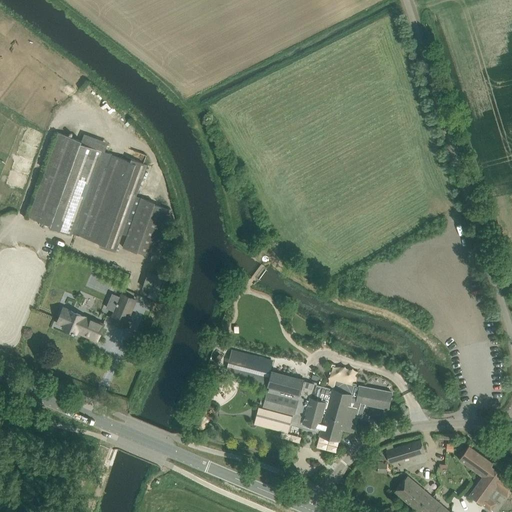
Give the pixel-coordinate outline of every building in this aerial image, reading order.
[(80,88),(88,79),(84,76),(77,85),(80,88)] [(155,203),(155,201),(137,195),(147,165),(106,152),(108,142),(83,134),(81,140),(59,132),(32,208),(29,217),(51,225),(50,227),(71,235),(72,233),(79,236),(80,235),(101,243),(100,246),(116,252),(123,233),(127,235),(123,247),(138,252),(138,251),(152,257),(169,207),(155,203)] [(142,162),(144,154),(133,151),(132,156),(139,157),(138,161),(142,162)] [(165,302),(167,296),(173,279),(148,271),(142,287),(150,290),(148,295),(165,302)] [(112,294),(107,307),(115,311),(112,318),(125,324),(135,300),(122,294),(121,298),(112,294)] [(101,322),(87,316),(64,307),(58,321),(65,324),(64,327),(73,331),(72,332),(74,333),(75,332),(77,333),(78,330),(98,338),(104,323),(101,322)] [(273,337),(305,353),(312,341),(279,324),(273,337)] [(225,374),(288,391),(295,366),(232,349),(225,374)] [(320,435),(326,436),(339,440),(343,428),(353,431),(361,403),(389,408),(392,392),(360,385),(336,378),(333,388),(321,384),(321,385),(315,383),(313,390),(302,387),(299,399),(268,391),(264,406),(294,414),(291,424),(321,432),(320,435)] [(387,450),(390,462),(425,451),(421,439),(387,450)] [(469,445),(463,453),(459,459),(483,476),(469,495),(491,510),(496,502),(488,497),(494,488),(507,497),(511,490),(511,480),(491,466),(493,463),(469,445)] [(378,472),(386,473),(386,464),(378,464),(378,472)] [(450,511),(415,482),(408,476),(394,491),(419,511),(450,511)]
